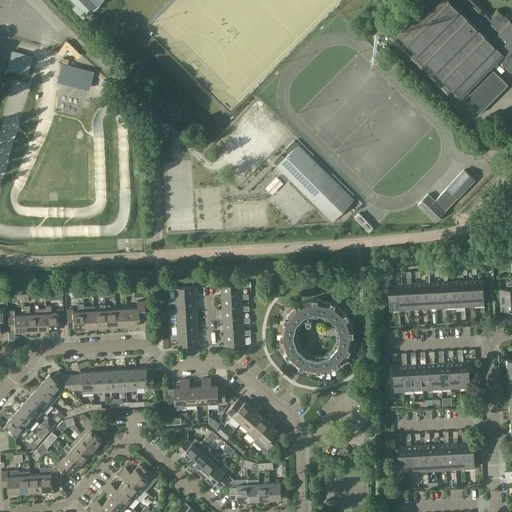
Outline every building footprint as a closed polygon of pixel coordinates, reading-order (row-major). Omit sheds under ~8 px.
[(70,0),(86,16),(101,0),(70,0)] [(419,0),(425,6),(422,9),(398,33),(407,42),(401,48),(422,69),(423,68),(427,72),(427,73),(448,94),(454,88),(462,96),(497,61),(503,67),(505,65),(511,71),(511,21),(506,15),(504,16),(497,9),(491,15),(488,11),(487,12),(482,8),(483,7),(476,0),(419,0)] [(380,26),(376,30),(383,38),(387,33),(384,30),(380,26)] [(61,63),(57,79),(89,87),(92,71),(61,63)] [(495,69),(466,98),(480,112),(508,83),(495,69)] [(354,200),(298,144),(277,166),(332,222),(354,200)] [(435,221),(464,191),(474,180),(464,170),(435,201),(428,194),(418,205),(435,221)] [(376,223),(362,209),(356,217),(370,230),(376,223)] [(474,280),(475,304),(484,304),(483,279),(474,280)] [(456,305),(466,305),(464,280),(455,281),(456,305)] [(466,305),(475,304),(474,280),(464,280),(466,305)] [(438,306),(447,306),(446,281),(437,282),(438,306)] [(447,306),(456,305),(455,281),(446,281),(447,306)] [(419,308),(428,307),(427,282),(417,283),(419,308)] [(428,307),(438,306),(437,282),(427,282),(428,307)] [(221,297),(242,296),(241,287),(248,287),(248,283),(241,283),(241,284),(221,285),(221,297)] [(401,309),(410,308),(409,283),(402,284),(399,284),(401,309)] [(410,308),(419,308),(417,283),(409,283),(410,308)] [(390,309),(401,309),(399,284),(388,285),(390,309)] [(175,299),(195,298),(195,286),(174,288),(174,287),(169,287),(169,291),(175,291),(175,299)] [(502,310),(511,308),(511,288),(500,290),(502,310)] [(222,308),(242,307),(242,300),(249,300),(249,296),(242,296),(221,297),(222,308)] [(176,312),(196,311),(195,298),(175,299),(170,300),(170,304),(175,303),(176,312)] [(346,313),(335,304),(336,303),(331,301),(317,299),(317,298),(312,299),(299,303),(295,306),(286,317),(285,316),(283,321),(284,321),(281,335),(280,335),(281,340),(281,339),(285,353),(288,357),(298,366),(298,367),(303,369),(303,368),(317,371),(317,372),(321,371),(335,367),(339,364),(342,361),(348,353),(349,354),(351,349),(350,349),(353,335),(354,335),(353,330),(349,317),(346,313)] [(126,308),(127,325),(138,324),(138,318),(144,318),(143,301),(136,301),(137,307),(126,308)] [(84,327),(83,310),(83,304),(77,304),(77,311),(73,311),(73,309),(65,309),(67,328),(84,327)] [(36,330),(35,313),(30,313),(30,306),(24,306),(24,314),(25,331),(36,330)] [(46,309),(47,329),(58,329),(57,322),(65,322),(64,308),(56,309),(56,312),(51,312),(51,306),(45,306),(46,309)] [(223,320),(243,319),(243,311),(250,311),(249,307),(242,307),(222,308),(223,320)] [(106,326),(116,325),(115,308),(105,309),(106,326)] [(116,325),(127,325),(126,308),(115,308),(116,325)] [(36,330),(47,329),(46,309),(35,310),(35,313),(36,330)] [(95,326),(106,326),(105,309),(94,310),(95,326)] [(25,331),(24,314),(14,314),(14,310),(7,311),(8,330),(9,339),(14,339),(14,331),(25,331)] [(84,327),(95,326),(94,310),(83,310),(84,327)] [(177,323),(197,322),(196,311),(176,312),(170,312),(171,316),(176,316),(177,323)] [(223,332),(244,331),(243,323),(250,323),(250,319),(243,319),(223,320),(223,332)] [(177,335),(198,334),(197,322),(177,323),(171,323),(171,327),(177,327),(177,335)] [(244,331),(223,332),(224,345),(245,344),(244,335),(251,335),(251,331),(244,331)] [(198,334),(177,335),(172,335),(172,340),(178,339),(178,348),(198,347),(198,334)] [(450,362),(444,363),(443,351),(439,351),(440,363),(442,387),(451,387),(450,362)] [(412,364),(407,365),(406,353),(402,353),(403,365),(404,389),(414,389),(412,364)] [(459,362),(460,386),(470,386),(469,361),(459,362)] [(451,387),(460,386),(459,362),(450,362),(451,387)] [(432,388),(431,363),(425,364),(422,364),(423,388),(432,388)] [(432,388),(442,387),(440,363),(431,363),(432,388)] [(414,389),(423,388),(422,364),(421,364),(412,364),(414,389)] [(394,390),(404,389),(403,365),(393,365),(394,390)] [(136,369),(137,386),(148,385),(148,390),(154,389),(153,368),(147,369),(147,368),(136,369)] [(115,391),(126,390),(125,369),(114,370),(115,391)] [(137,389),(137,386),(136,369),(125,369),(126,390),(137,389)] [(104,391),(115,391),(114,370),(103,371),(104,391)] [(74,390),(69,375),(64,375),(59,371),(53,377),(50,374),(42,382),(58,396),(65,388),(64,386),(68,386),(71,390),(74,390)] [(82,393),(94,392),(94,388),(93,371),(81,372),(81,374),(69,375),(74,390),(82,389),(82,393)] [(94,392),(104,391),(103,371),(93,371),(94,388),(94,392)] [(197,403),(208,402),(206,378),(202,378),(202,386),(196,386),(197,403)] [(206,378),(208,402),(226,401),(225,393),(225,385),(218,386),(218,385),(211,385),(211,378),(206,378)] [(175,404),(186,404),(185,379),(180,379),(180,387),(174,388),(174,394),(168,394),(169,409),(175,408),(175,404)] [(197,403),(196,386),(189,387),(189,379),(185,379),(186,404),(197,403)] [(51,404),(58,396),(42,382),(35,390),(51,404)] [(44,412),(51,404),(35,390),(28,398),(41,410),(44,412)] [(34,418),(41,410),(28,398),(21,406),(34,418)] [(240,423),(258,403),(255,400),(249,406),(245,401),(243,403),(238,398),(227,411),(240,423)] [(248,430),(261,416),(256,412),(261,406),(258,403),(240,423),(248,430)] [(36,420),(34,418),(21,406),(14,414),(27,426),(29,428),(36,420)] [(15,439),(27,426),(14,414),(6,423),(7,424),(3,429),(15,439)] [(255,439),(274,418),(271,414),(266,420),(261,416),(248,430),(247,432),(255,439)] [(81,434),(95,447),(103,439),(102,438),(106,434),(101,429),(88,418),(85,422),(84,423),(88,426),(81,434)] [(274,418),(255,439),(254,440),(267,451),(280,437),(275,433),(277,431),(272,426),(278,420),(274,418)] [(49,431),(56,423),(53,420),(48,426),(47,424),(44,427),(49,431)] [(226,439),(230,435),(220,427),(217,431),(226,439)] [(210,439),(215,433),(212,431),(202,442),(200,440),(196,446),(192,442),(187,438),(176,451),(189,462),(205,444),(210,439)] [(215,433),(210,439),(214,442),(219,436),(215,433)] [(88,455),(95,447),(81,434),(74,442),(88,455)] [(234,446),(238,442),(231,436),(227,440),(234,446)] [(247,448),(239,441),(235,446),(243,453),(247,448)] [(81,463),(88,455),(74,442),(70,446),(67,443),(63,447),(66,449),(81,463)] [(455,468),(465,467),(463,442),(454,443),(455,468)] [(463,442),(465,467),(475,467),(473,442),(463,442)] [(31,452),(37,446),(33,443),(27,449),(31,452)] [(446,468),(455,468),(454,443),(445,444),(446,468)] [(197,470),(208,457),(205,454),(210,448),(205,444),(189,462),(197,470)] [(428,469),(438,469),(436,444),(427,445),(428,469)] [(438,469),(446,468),(445,444),(436,444),(438,469)] [(227,453),(231,448),(228,445),(223,450),(227,453)] [(409,471),(419,470),(417,445),(408,446),(409,471)] [(419,470),(428,469),(427,445),(417,445),(419,470)] [(399,471),(409,471),(408,446),(398,446),(399,471)] [(231,448),(227,453),(230,456),(235,451),(231,448)] [(74,471),(81,463),(66,449),(54,463),(58,471),(59,479),(65,472),(67,474),(72,470),(74,471)] [(205,477),(219,461),(211,454),(208,457),(197,470),(205,477)] [(219,461),(205,477),(214,484),(215,483),(220,487),(230,476),(221,468),(225,464),(220,460),(219,461)] [(122,471),(141,487),(148,479),(153,483),(157,479),(139,463),(131,472),(125,467),(122,471)] [(20,492),(19,475),(8,476),(7,471),(1,471),(2,487),(8,487),(9,492),(20,492)] [(59,484),(59,479),(58,471),(51,471),(51,473),(41,474),(42,490),(52,490),(52,484),(59,484)] [(144,490),(141,487),(122,471),(119,474),(125,479),(121,484),(137,498),(144,490)] [(20,492),(31,491),(30,474),(19,475),(20,492)] [(31,491),(42,490),(41,474),(30,474),(31,491)] [(269,482),(270,499),(281,498),(281,494),(287,494),(286,481),(269,482)] [(260,500),(270,499),(269,482),(259,483),(260,500)] [(137,498),(121,484),(117,488),(111,483),(108,487),(126,503),(129,506),(137,498)] [(237,501),(249,500),(248,483),(237,484),(237,501)] [(249,500),(260,500),(259,483),(248,483),(249,500)] [(414,496),(414,501),(429,501),(430,488),(424,488),(424,484),(400,483),(400,496),(414,496)] [(119,511),(126,503),(108,487),(105,490),(111,495),(106,500),(119,511)] [(119,511),(106,500),(102,505),(96,499),(93,503),(103,511),(119,511)] [(197,511),(190,505),(189,506),(184,502),(174,511),(197,511)] [(103,511),(93,503),(90,506),(96,511),(95,511),(103,511)]
